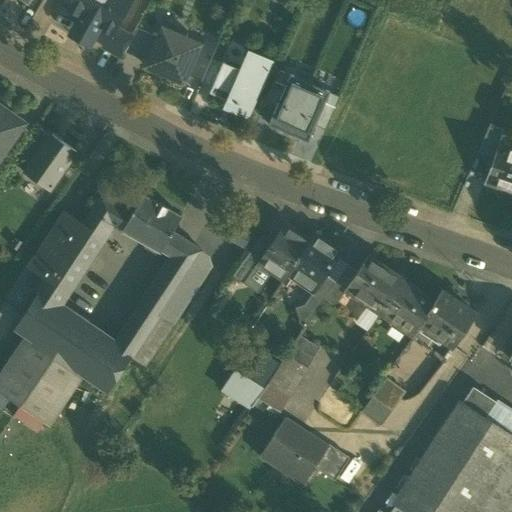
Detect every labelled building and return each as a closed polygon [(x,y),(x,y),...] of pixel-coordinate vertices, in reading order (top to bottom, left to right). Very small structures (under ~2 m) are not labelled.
[(67,0),(61,10),(78,20),(72,30),(92,41),(94,37),(104,42),(109,35),(110,36),(115,27),(116,27),(130,1),(128,0),(67,0)] [(116,27),(115,27),(110,36),(109,35),(104,42),(102,47),(121,58),(124,52),(133,37),(116,27)] [(183,84),(200,45),(161,28),(157,37),(146,63),(144,67),(183,84)] [(146,63),(157,37),(138,29),(133,37),(124,52),(146,63)] [(219,40),(201,83),(211,87),(222,62),(230,45),(220,41),(219,40)] [(248,53),(240,70),(222,62),(211,87),(209,93),(227,101),(233,103),(231,109),(246,116),(256,91),(260,93),(262,84),(260,83),(269,62),(248,53)] [(275,109),(290,75),(279,71),(265,104),(275,109)] [(268,125),(288,133),(309,84),(290,75),(275,109),(268,125)] [(329,93),(309,84),(288,133),(307,142),(314,126),(329,93)] [(314,126),(325,131),(340,98),(329,93),(314,126)] [(350,103),(333,144),(377,160),(394,120),(350,103)] [(0,158),(25,123),(9,112),(6,115),(1,111),(3,108),(0,106),(0,158)] [(503,130),(490,125),(478,152),(493,157),(497,147),(503,130)] [(50,136),(39,128),(19,157),(29,165),(50,136)] [(53,138),(50,136),(29,165),(24,173),(48,191),(76,152),(61,141),(60,143),(53,138)] [(511,152),(497,147),(493,157),(484,183),(511,192),(511,152)] [(132,213),(122,230),(161,252),(172,232),(181,217),(166,209),(142,195),(132,213)] [(132,213),(102,196),(91,212),(111,223),(122,230),(132,213)] [(64,213),(30,267),(47,279),(37,294),(56,306),(111,223),(91,212),(83,225),(64,213)] [(284,224),(275,237),(268,247),(257,264),(258,264),(284,282),(288,275),(287,275),(310,242),(309,241),(284,224)] [(185,241),(172,232),(161,252),(173,259),(185,241)] [(310,242),(287,275),(288,275),(312,292),(313,292),(325,275),(340,253),(314,235),(309,241),(310,242)] [(258,240),(233,276),(244,284),(258,264),(257,264),(268,247),(258,240)] [(173,259),(115,347),(130,357),(158,316),(201,251),(201,250),(185,241),(173,259)] [(201,251),(158,316),(172,325),(174,325),(216,260),(201,251)] [(357,271),(345,289),(346,290),(413,335),(420,325),(419,325),(435,302),(434,302),(367,256),(357,271)] [(347,264),(335,281),(335,282),(323,299),(334,307),(346,290),(345,289),(357,271),(347,264)] [(325,275),(313,292),(312,292),(303,305),(314,312),(323,299),(335,282),(335,281),(325,275)] [(475,315),(447,296),(441,292),(434,302),(435,302),(419,325),(420,325),(448,344),(453,348),(475,315)] [(56,306),(37,294),(15,328),(26,335),(56,356),(63,360),(62,361),(84,375),(108,391),(130,357),(115,347),(56,306)] [(172,325),(158,316),(130,357),(145,367),(172,325)] [(484,348),(500,355),(508,338),(492,331),(484,348)] [(63,360),(56,356),(26,335),(0,373),(0,393),(48,426),(84,375),(62,361),(63,360)] [(301,337),(288,357),(308,370),(321,351),(301,337)] [(288,357),(286,355),(278,367),(257,399),(279,413),(308,370),(288,357)] [(251,407),(278,367),(265,358),(249,380),(237,371),(224,389),(251,407)] [(381,427),(405,392),(385,378),(361,413),(381,427)] [(462,403),(485,418),(496,403),(473,387),(462,403)] [(485,418),(462,403),(435,444),(395,506),(403,511),(504,511),(511,500),(511,435),(505,431),(485,418)] [(327,446),(308,435),(309,434),(303,429),(302,430),(284,418),(259,457),(289,476),(290,475),(304,484),(314,468),(328,447),(327,446)] [(349,458),(328,444),(327,446),(328,447),(314,468),(334,481),(349,458)]
